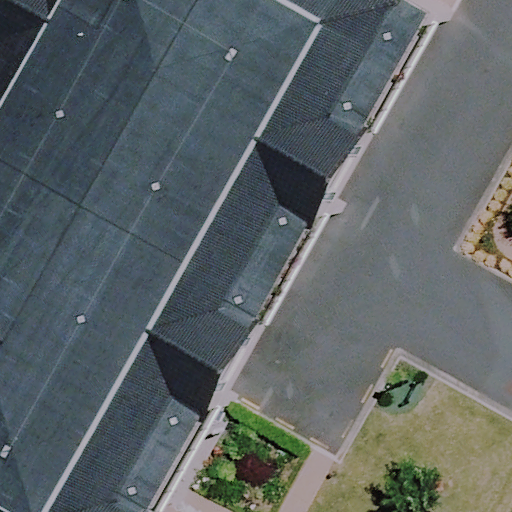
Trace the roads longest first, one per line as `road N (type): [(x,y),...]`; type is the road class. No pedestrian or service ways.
road 1 (residential): [(369,269),(511,20)]
road 2 (residential): [(287,413),(369,269)]
road 3 (residential): [(511,349),(369,269)]
